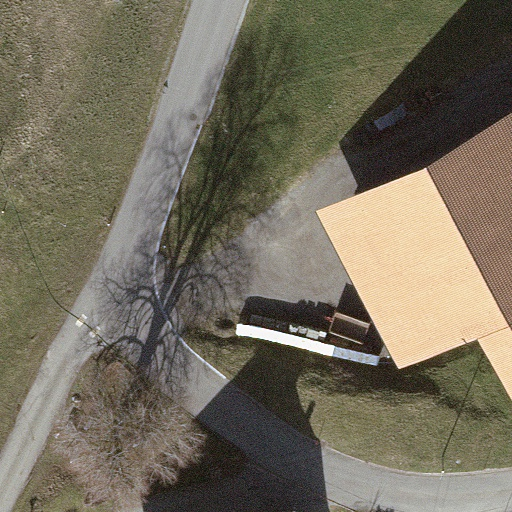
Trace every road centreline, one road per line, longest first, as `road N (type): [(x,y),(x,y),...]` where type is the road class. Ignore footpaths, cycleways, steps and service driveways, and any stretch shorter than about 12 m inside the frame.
road 1 (tertiary): [(132,305),(162,354),(312,474),(442,503),(511,488)]
road 2 (tertiary): [(225,0),(139,229),(132,305)]
road 3 (residential): [(0,498),(76,357),(132,305)]
road 4 (track): [(312,474),(148,511)]
